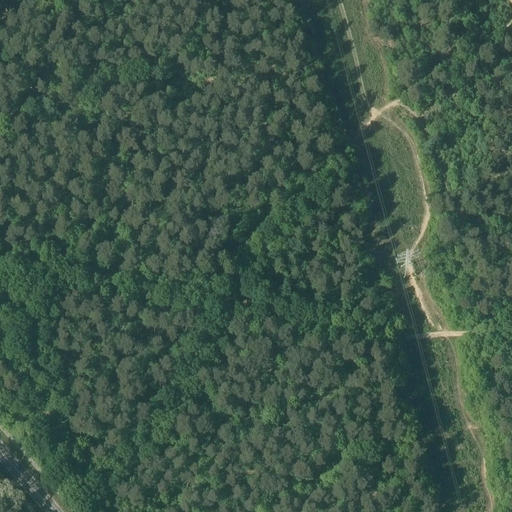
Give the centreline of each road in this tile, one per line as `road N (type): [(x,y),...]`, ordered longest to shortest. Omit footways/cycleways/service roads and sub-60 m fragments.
road 1 (track): [(227,302),(298,197),(400,102)]
road 2 (track): [(227,302),(0,256)]
road 3 (track): [(439,334),(348,338),(227,302)]
road 4 (track): [(400,102),(511,28)]
